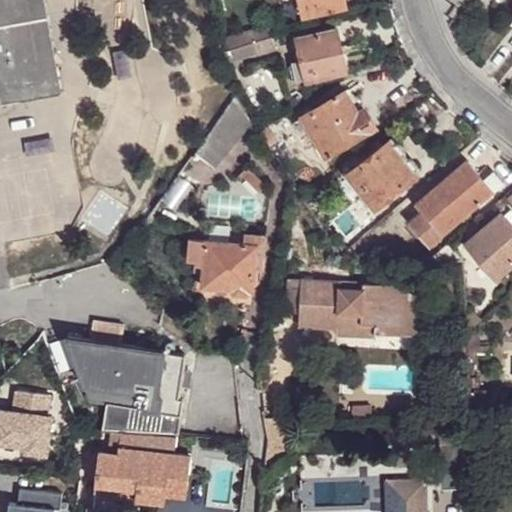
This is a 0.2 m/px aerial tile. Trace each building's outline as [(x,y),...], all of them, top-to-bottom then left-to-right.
[(0,0),(0,102),(62,91),(43,0),(0,0)] [(302,0),(306,15),(347,7),(345,0),(302,0)] [(231,50),(254,44),(251,29),(227,37),(231,50)] [(308,79),(347,71),(339,29),(299,38),(308,79)] [(277,49),(274,38),(256,43),(259,54),(277,49)] [(259,54),(256,43),(254,44),(231,50),(226,52),(228,63),(259,54)] [(305,115),(328,155),(377,126),(367,108),(359,113),(347,90),(305,115)] [(215,166),(252,120),(235,94),(195,152),(215,166)] [(278,142),(268,126),(260,130),(271,148),(278,142)] [(350,173),(377,208),(421,173),(394,139),(350,173)] [(468,160),(418,204),(424,211),(413,222),(433,245),(495,191),(485,180),(468,160)] [(240,175),(247,182),(255,175),(248,168),(240,175)] [(494,172),(485,180),(495,191),(504,183),(494,172)] [(255,175),(247,182),(259,194),(265,189),(265,186),(255,175)] [(186,190),(175,182),(165,196),(176,204),(186,190)] [(128,210),(102,193),(84,218),(110,237),(128,210)] [(468,243),(498,276),(511,263),(511,224),(502,213),(468,243)] [(258,244),(255,270),(263,271),(266,241),(263,236),(244,235),(243,243),(258,244)] [(192,261),(205,262),(208,240),(193,239),(191,240),(190,241),(189,258),(190,260),(192,261)] [(253,290),(255,270),(258,244),(243,243),(208,240),(205,262),(203,286),(253,290)] [(298,315),(298,283),(285,283),(285,315),(298,315)] [(342,283),(298,283),(298,315),(297,322),(316,323),(315,329),(337,329),(337,325),(337,318),(362,319),(362,325),(377,325),(377,326),(404,326),(404,284),(365,284),(365,291),(341,290),(342,283)] [(419,285),(404,284),(404,326),(377,326),(377,336),(419,336),(419,285)] [(471,313),(465,320),(466,336),(480,321),(471,313)] [(176,435),(178,435),(183,399),(179,398),(181,384),(183,371),(185,355),(69,338),(91,401),(114,404),(130,407),(127,431),(176,435)] [(488,348),(467,348),(467,358),(488,358),(488,348)] [(192,372),(183,371),(181,384),(189,385),(192,372)] [(49,395),(17,389),(14,410),(0,407),(0,440),(24,445),(23,450),(45,454),(51,417),(46,416),(49,395)] [(106,423),(105,429),(110,429),(120,430),(127,431),(130,407),(114,404),(113,410),(108,410),(106,423)] [(352,419),(369,418),(369,408),(352,408),(352,419)] [(110,429),(108,451),(117,452),(120,430),(110,429)] [(174,453),(176,435),(127,431),(120,430),(117,452),(108,451),(98,450),(94,483),(134,488),(133,499),(163,502),(164,493),(166,476),(187,478),(189,454),(174,453)] [(441,488),(465,487),(464,444),(441,445),(442,468),(440,469),(441,488)] [(185,496),(187,478),(166,476),(164,493),(185,496)] [(427,511),(426,479),(382,480),(383,511),(427,511)] [(93,494),(133,499),(134,488),(94,483),(93,494)] [(63,489),(21,485),(20,503),(10,502),(8,511),(55,511),(56,507),(61,508),(63,489)]
